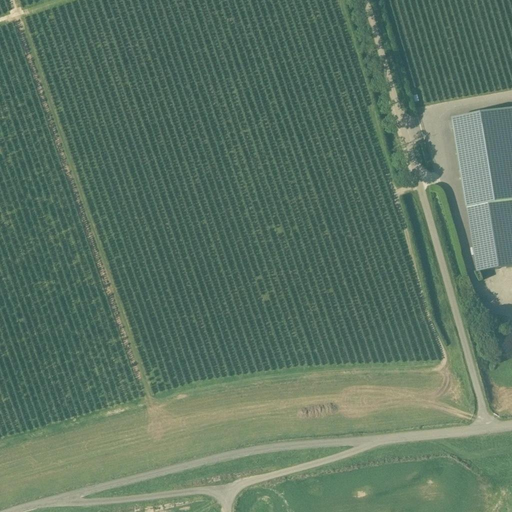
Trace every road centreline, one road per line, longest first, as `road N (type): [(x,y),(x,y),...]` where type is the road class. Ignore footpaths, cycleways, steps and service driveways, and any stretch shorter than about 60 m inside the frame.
road 1 (unclassified): [(489,429),(364,0)]
road 2 (unclassified): [(368,443),(226,456),(54,499)]
road 3 (unclassified): [(54,499),(222,488)]
road 4 (unclassified): [(222,488),(368,443)]
road 5 (unclassified): [(489,429),(368,443)]
